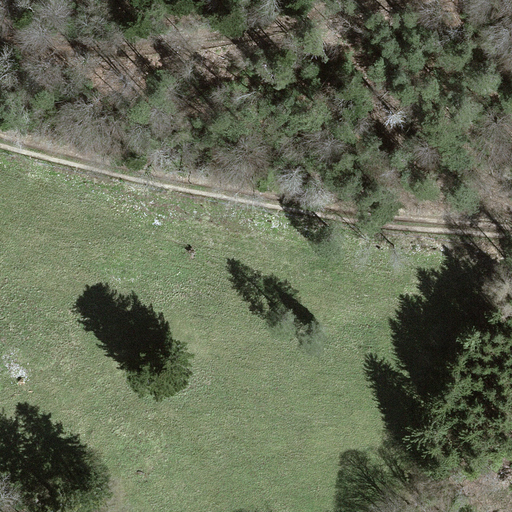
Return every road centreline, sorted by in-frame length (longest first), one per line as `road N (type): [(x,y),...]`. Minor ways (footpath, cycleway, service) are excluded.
road 1 (track): [(0,138),(187,187),(381,220),(511,232)]
road 2 (track): [(0,34),(80,48),(224,44),(406,0)]
